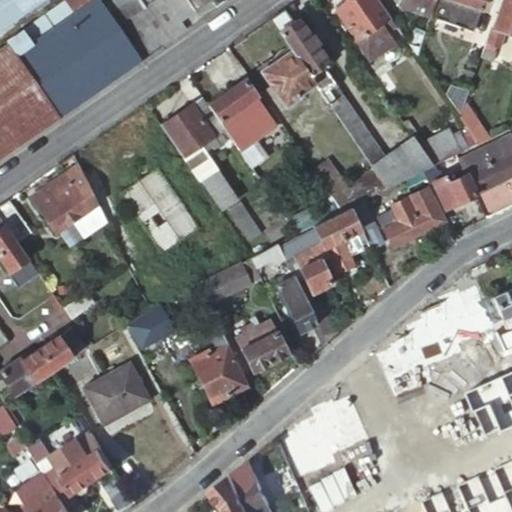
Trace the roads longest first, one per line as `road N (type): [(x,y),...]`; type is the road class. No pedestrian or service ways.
road 1 (residential): [(159,508),(462,251),(511,227)]
road 2 (residential): [(0,181),(262,0)]
